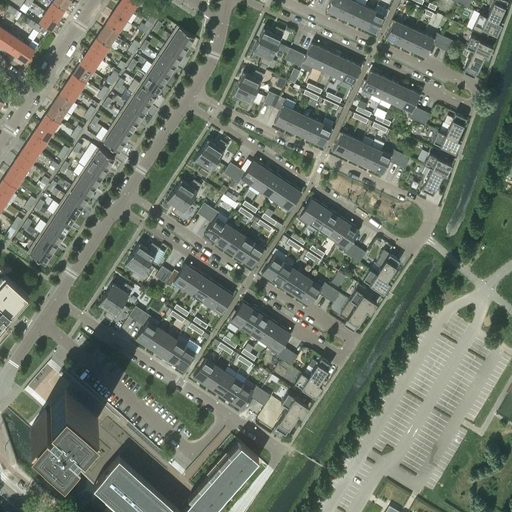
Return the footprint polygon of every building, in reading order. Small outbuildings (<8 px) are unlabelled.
[(52,0),(52,1),(64,9),(69,0),(52,0)] [(120,0),(120,1),(133,10),(139,0),(120,0)] [(327,9),(336,14),(342,0),(330,0),(326,10),(327,10),(327,9)] [(342,0),(336,14),(346,19),(355,0),(353,0),(342,0)] [(346,19),(356,23),(364,5),(355,0),(346,19)] [(498,20),(506,3),(507,0),(491,0),(489,6),(490,7),(486,15),(498,20)] [(52,1),(46,11),(57,19),(64,9),(52,1)] [(120,1),(113,11),(126,20),(133,10),(120,1)] [(2,7),(8,11),(11,6),(5,2),(2,7)] [(356,23),(366,28),(374,10),(364,5),(356,23)] [(17,10),(11,6),(8,11),(14,15),(17,10)] [(384,14),(374,10),(366,28),(375,32),(375,33),(376,33),(381,22),(383,23),(386,16),(384,15),(385,14),(384,13),(384,14)] [(39,21),(39,22),(50,29),(57,19),(46,11),(39,21)] [(113,11),(96,36),(109,45),(113,39),(119,43),(122,39),(116,35),(126,20),(113,11)] [(496,33),(499,26),(501,22),(498,20),(486,15),(479,12),(471,28),(488,36),(490,31),(496,33)] [(151,14),(147,20),(152,23),(156,17),(151,14)] [(386,37),(395,42),(404,23),(394,19),(395,18),(394,18),(393,19),(392,19),(388,26),(390,27),(385,37),(386,38),(386,37)] [(27,24),(33,28),(37,23),(31,19),(27,24)] [(148,28),(152,23),(147,20),(144,24),(143,25),(148,28)] [(143,25),(144,24),(141,22),(138,28),(145,33),(148,28),(143,25)] [(39,32),(43,27),(37,23),(33,28),(39,32)] [(414,28),(404,23),(395,42),(405,46),(414,28)] [(177,24),(170,34),(188,46),(195,36),(177,24)] [(0,25),(0,44),(1,45),(10,32),(0,25)] [(263,27),(258,38),(276,47),(285,29),(284,29),(276,26),(273,32),(264,28),(264,27),(263,27)] [(39,32),(44,35),(47,30),(43,27),(39,32)] [(424,33),(414,28),(405,46),(415,51),(424,33)] [(436,45),(441,34),(436,31),(433,37),(431,43),(436,45)] [(24,41),(10,32),(1,45),(27,62),(35,49),(28,44),(31,40),(27,37),(24,41)] [(425,56),(431,43),(433,37),(424,33),(415,51),(425,55),(424,56),(425,56)] [(182,55),(188,46),(170,34),(164,44),(182,55)] [(436,45),(442,48),(447,37),(441,34),(436,45)] [(472,49),(484,55),(487,56),(493,45),(487,42),(487,41),(480,38),(480,39),(471,35),(465,46),(472,49)] [(96,36),(86,52),(99,61),(109,45),(96,36)] [(447,37),(442,48),(447,51),(453,39),(447,37)] [(276,47),(258,38),(252,51),(253,51),(262,55),(259,61),(267,65),(267,66),(276,47)] [(134,39),(130,45),(135,48),(139,42),(134,39)] [(311,41),(305,54),(306,55),(303,60),(313,65),(321,47),(312,42),(312,41),(311,41)] [(158,53),(176,65),(182,55),(164,44),(158,53)] [(131,54),(135,48),(130,45),(126,51),(131,54)] [(289,61),(295,49),(289,47),(284,58),(289,61)] [(313,65),(323,69),(331,51),(321,47),(313,65)] [(300,52),(295,49),(289,61),(295,63),(300,52)] [(474,76),(484,55),(472,49),(468,58),(467,57),(464,64),(465,65),(462,71),(474,76)] [(341,56),(331,51),(323,69),(332,74),(341,56)] [(86,52),(79,62),(92,71),(99,61),(86,52)] [(301,66),(303,60),(306,55),(305,54),(300,52),(295,63),(301,66)] [(169,75),(176,65),(158,53),(152,63),(169,75)] [(351,60),(341,56),(332,74),(342,78),(351,60)] [(126,63),(120,60),(117,65),(122,69),(126,63)] [(353,82),(354,83),(358,76),(356,75),(361,64),(360,64),(360,65),(351,60),(342,78),(352,83),(351,83),(352,84),(353,82)] [(79,62),(73,72),(85,81),(92,71),(79,62)] [(163,84),(169,75),(152,63),(145,72),(163,84)] [(308,77),(314,79),(318,69),(312,67),(308,77)] [(243,71),(238,82),(256,91),(264,73),(264,72),(263,73),(255,69),(252,76),(243,71)] [(362,88),(372,92),(380,74),(371,70),(371,69),(370,69),(365,79),(363,78),(360,86),(362,87),(361,88),(362,88)] [(114,70),(110,76),(115,79),(119,73),(114,70)] [(73,72),(66,82),(79,91),(82,86),(85,81),(73,72)] [(163,84),(145,72),(139,82),(157,94),(163,84)] [(390,79),(380,74),(372,92),(382,97),(390,79)] [(400,83),(390,79),(382,97),(391,101),(400,83)] [(66,82),(59,92),(72,101),(75,97),(79,91),(66,82)] [(150,103),(157,94),(139,82),(133,92),(150,103)] [(247,109),(256,91),(238,82),(232,94),(232,95),(233,94),(242,98),(239,105),(247,109),(246,109),(247,109)] [(391,101),(401,106),(410,88),(400,83),(391,101)] [(104,85),(100,90),(105,94),(109,88),(104,85)] [(419,92),(410,88),(401,106),(411,111),(414,105),(420,92),(419,92)] [(100,90),(96,96),(102,99),(105,94),(100,90)] [(269,90),(264,101),(269,104),(274,93),(269,90)] [(59,92),(53,102),(66,111),(70,105),(72,101),(59,92)] [(150,103),(133,92),(126,101),(144,113),(150,103)] [(274,93),(269,104),(275,107),(280,95),(274,93)] [(280,95),(275,107),(280,109),(285,98),(280,95)] [(280,109),(273,122),(274,122),(284,126),(292,108),(295,103),(285,98),(280,109)] [(138,122),(144,113),(126,101),(120,111),(138,122)] [(53,102),(46,112),(59,121),(66,111),(53,102)] [(87,110),(92,114),(95,108),(90,105),(87,110)] [(419,107),(414,105),(411,111),(408,116),(414,119),(419,107)] [(414,119),(419,121),(425,110),(419,107),(414,119)] [(292,108),(284,126),(294,131),(302,113),(292,108)] [(87,110),(83,116),(88,119),(92,114),(87,110)] [(430,113),(425,110),(419,121),(425,124),(430,113)] [(138,122),(120,111),(114,120),(131,132),(138,122)] [(449,124),(445,133),(456,138),(466,117),(455,111),(452,117),(447,115),(444,122),(449,124)] [(46,112),(40,122),(52,131),(59,121),(46,112)] [(302,113),(294,131),(303,135),(312,117),(302,113)] [(312,117),(303,135),(313,140),(322,122),(312,117)] [(125,142),(131,132),(114,120),(107,130),(125,142)] [(40,122),(33,132),(46,141),(52,131),(40,122)] [(322,122),(313,140),(323,144),(323,145),(328,135),(330,136),(333,128),(332,127),(332,126),(331,126),(322,122)] [(77,125),(74,130),(79,134),(83,128),(77,125)] [(454,151),(458,144),(460,140),(456,138),(445,133),(438,129),(432,141),(442,145),(441,146),(448,149),(449,148),(454,151)] [(75,139),(79,134),(74,130),(70,136),(75,139)] [(125,142),(107,130),(101,139),(119,151),(125,142)] [(333,149),(343,154),(351,136),(342,131),(341,130),(341,132),(339,131),(336,138),(337,139),(332,150),(333,150),(333,149)] [(33,132),(26,142),(39,151),(46,141),(33,132)] [(343,154),(353,158),(361,140),(351,136),(343,154)] [(207,138),(200,149),(217,160),(228,143),(227,143),(220,138),(216,144),(207,139),(208,138),(207,138)] [(362,163),(371,145),(361,140),(353,158),(362,163)] [(20,152),(10,168),(22,176),(33,161),(39,151),(26,142),(20,152)] [(64,145),(60,150),(66,153),(69,148),(64,145)] [(362,163),(372,168),(381,150),(371,145),(362,163)] [(97,146),(90,155),(108,167),(114,158),(97,146)] [(388,160),(393,162),(399,151),(393,148),(390,154),(391,154),(388,160)] [(206,177),(217,160),(200,149),(193,160),(194,160),(202,165),(198,171),(205,176),(205,177),(206,177)] [(62,159),(66,153),(60,150),(57,156),(62,159)] [(382,173),(388,160),(391,154),(390,154),(381,150),(372,168),(382,172),(382,173)] [(404,154),(399,151),(393,162),(399,165),(404,154)] [(424,163),(431,167),(443,172),(446,174),(451,163),(446,160),(446,159),(439,155),(439,157),(429,152),(424,163)] [(404,154),(399,165),(405,168),(410,156),(404,154)] [(102,177),(108,167),(90,155),(84,165),(102,177)] [(245,171),(240,168),(233,178),(238,182),(242,177),(251,183),(262,166),(263,166),(264,165),(258,161),(257,162),(253,160),(253,159),(245,171)] [(47,171),(52,174),(58,164),(52,160),(49,164),(51,165),(47,171)] [(223,172),(228,175),(235,165),(230,161),(223,172)] [(78,175),(95,186),(102,177),(84,165),(78,175)] [(233,178),(240,168),(235,165),(228,175),(233,178)] [(266,169),(263,166),(262,166),(251,183),(261,189),(272,172),(272,173),(273,171),(267,167),(266,169)] [(432,194),(443,172),(431,167),(427,175),(426,175),(423,182),(424,182),(421,188),(432,194)] [(10,168),(0,182),(0,183),(12,192),(22,176),(10,168)] [(276,175),(272,173),(272,172),(261,189),(270,195),(281,179),(282,179),(283,177),(277,173),(276,175)] [(42,178),(40,181),(45,184),(49,178),(48,178),(44,175),(42,178)] [(89,196),(95,186),(78,175),(71,184),(89,196)] [(181,178),(174,189),(190,200),(202,183),(201,183),(193,178),(189,184),(181,179),(181,178)] [(285,181),(282,179),(281,179),(270,195),(280,202),(291,185),(292,184),(286,180),(285,181)] [(0,183),(0,197),(6,202),(12,192),(0,183)] [(65,194),(83,205),(89,196),(71,184),(65,194)] [(291,185),(280,202),(292,210),(297,202),(295,200),(302,190),(296,186),(295,187),(291,185)] [(179,217),(190,200),(174,189),(166,200),(167,200),(176,205),(172,211),(179,216),(179,217)] [(76,215),(83,205),(65,194),(59,203),(76,215)] [(230,199),(223,194),(220,199),(227,203),(230,199)] [(31,195),(27,201),(32,205),(36,198),(31,195)] [(307,224),(309,221),(320,204),(316,202),(317,200),(311,196),(304,207),(302,205),(297,213),(299,215),(297,218),(307,224)] [(27,201),(23,206),(28,210),(32,205),(27,201)] [(197,212),(202,215),(209,205),(204,201),(197,212)] [(321,202),(320,204),(309,221),(318,227),(330,211),(329,210),(326,208),(327,206),(321,202)] [(52,213),(70,225),(76,215),(59,203),(52,213)] [(251,204),(248,208),(255,212),(257,208),(251,204)] [(207,218),(214,208),(209,205),(202,215),(207,218)] [(244,214),(247,210),(240,206),(238,210),(244,214)] [(213,241),(214,240),(214,239),(225,223),(215,216),(219,211),(214,208),(207,218),(211,221),(203,233),(204,234),(204,233),(208,236),(207,237),(213,241)] [(330,209),(329,210),(330,211),(318,227),(328,234),(339,217),(335,214),(336,213),(330,209)] [(64,234),(70,225),(52,213),(46,222),(64,234)] [(22,219),(17,215),(13,221),(19,224),(22,219)] [(340,215),(339,217),(328,234),(337,240),(349,223),(348,223),(345,221),(346,219),(340,215)] [(276,221),(270,216),(267,220),(274,225),(276,221)] [(263,227),(266,223),(259,219),(257,223),(263,227)] [(15,230),(19,224),(13,221),(10,226),(15,230)] [(349,255),(356,244),(351,241),(359,229),(358,229),(354,227),(355,225),(349,221),(348,223),(349,223),(337,240),(335,243),(345,249),(343,251),(349,255)] [(40,232),(57,244),(64,234),(46,222),(40,232)] [(223,248),(224,246),(223,246),(234,229),(225,223),(214,239),(214,240),(218,242),(217,244),(223,248)] [(272,227),(266,223),(263,227),(269,231),(272,227)] [(232,254),(233,252),(244,235),(234,229),(223,246),(224,246),(227,248),(226,250),(232,254)] [(51,253),(57,244),(40,232),(33,242),(51,253)] [(290,236),(297,240),(299,236),(293,232),(290,236)] [(242,260),(243,259),(242,258),(253,241),(244,235),(233,252),(237,255),(236,256),(242,260)] [(305,240),(299,236),(297,240),(303,244),(305,240)] [(292,246),(295,242),(289,238),(286,242),(292,246)] [(139,241),(132,252),(149,263),(152,259),(157,262),(164,251),(159,248),(160,246),(159,246),(159,247),(152,242),(148,248),(139,242),(139,241)] [(242,258),(243,259),(246,261),(245,262),(251,266),(258,256),(260,257),(265,249),(253,241),(242,258)] [(51,253),(33,242),(27,251),(45,263),(51,253)] [(301,246),(295,242),(292,246),(299,250),(301,246)] [(316,252),(318,248),(312,244),(309,248),(316,252)] [(349,255),(354,258),(361,248),(356,244),(349,255)] [(324,253),(318,248),(316,252),(322,256),(324,253)] [(366,251),(361,248),(354,258),(359,261),(366,251)] [(314,255),(308,251),(305,254),(311,259),(314,255)] [(132,252),(124,263),(125,264),(125,263),(134,269),(130,275),(137,279),(137,280),(149,263),(132,252)] [(268,275),(271,277),(271,278),(283,261),(271,253),(265,261),(267,262),(261,273),(267,277),(268,275)] [(387,279),(397,263),(400,259),(396,257),(391,253),(387,259),(386,258),(382,265),(383,265),(378,273),(387,279)] [(320,259),(314,255),(311,259),(318,263),(320,259)] [(277,281),(281,284),(292,267),(283,261),(271,278),(271,277),(270,279),(276,283),(277,281)] [(172,271),(165,282),(170,285),(173,280),(183,286),(195,268),(189,264),(188,266),(185,263),(184,262),(178,271),(174,268),(172,271)] [(162,265),(155,275),(160,278),(167,268),(162,265)] [(281,284),(280,285),(286,289),(287,288),(290,290),(302,273),(292,267),(281,284)] [(167,268),(160,278),(165,282),(172,271),(167,268)] [(195,268),(183,286),(192,293),(204,274),(199,270),(198,272),(194,270),(195,268)] [(383,291),(387,285),(390,281),(387,279),(378,273),(369,268),(363,278),(371,284),(371,285),(377,289),(378,288),(383,291)] [(0,328),(12,315),(29,296),(6,276),(0,270),(0,328)] [(338,271),(331,281),(338,286),(345,275),(338,271)] [(300,296),(311,280),(302,273),(290,290),(289,291),(295,295),(296,294),(300,296)] [(204,274),(192,293),(202,299),(214,281),(208,277),(207,278),(204,276),(205,274),(204,274)] [(300,296),(299,298),(305,302),(306,300),(309,303),(310,304),(317,291),(322,295),(329,284),(324,281),(321,286),(311,280),(300,296)] [(112,281),(105,292),(122,303),(133,286),(132,287),(125,282),(121,288),(113,282),(112,281)] [(214,281),(202,299),(211,305),(223,287),(218,283),(217,285),(213,282),(214,281)] [(349,298),(366,310),(369,312),(372,308),(376,301),(371,298),(374,293),(359,283),(349,298)] [(322,295),(327,298),(334,288),(329,284),(322,295)] [(223,287),(211,305),(223,313),(229,305),(226,304),(233,293),(227,289),(226,291),(223,289),(224,287),(223,287)] [(334,288),(327,298),(332,301),(339,291),(334,288)] [(111,320),(122,303),(105,292),(98,303),(98,304),(99,303),(107,309),(103,315),(111,320),(110,320),(111,320)] [(346,318),(343,322),(353,329),(366,310),(349,298),(339,313),(346,318)] [(252,306),(243,300),(236,310),(234,309),(228,317),(231,318),(229,321),(238,327),(252,306)] [(133,318),(140,308),(135,305),(128,315),(133,318)] [(241,325),(250,331),(262,312),(252,306),(238,327),(239,328),(241,325)] [(189,312),(182,307),(180,311),(186,315),(189,312)] [(133,318),(138,322),(145,311),(140,308),(133,318)] [(169,313),(176,318),(178,314),(172,310),(169,313)] [(144,344),(157,326),(147,320),(150,315),(145,311),(138,322),(143,325),(135,337),(136,337),(140,339),(139,341),(144,344)] [(259,337),(271,319),(262,312),(250,331),(259,337)] [(112,325),(120,330),(124,322),(117,317),(112,325)] [(259,337),(269,343),(281,325),(271,319),(259,337)] [(208,324),(201,320),(199,324),(205,328),(208,324)] [(191,322),(189,326),(195,330),(197,326),(191,322)] [(275,355),(280,358),(287,348),(282,345),(290,333),(290,332),(289,333),(286,330),(287,329),(281,325),(269,343),(267,346),(277,353),(275,355)] [(148,347),(154,351),(166,332),(157,326),(144,344),(145,345),(146,343),(149,345),(148,347)] [(197,326),(195,330),(201,334),(206,338),(209,334),(204,330),(197,326)] [(163,357),(176,339),(166,332),(154,351),(155,349),(159,352),(158,353),(163,357)] [(167,359),(173,363),(185,345),(176,339),(163,357),(164,357),(165,356),(168,358),(167,359)] [(237,343),(230,339),(228,343),(234,347),(237,343)] [(185,345),(173,363),(174,362),(178,364),(177,366),(183,370),(190,359),(192,361),(197,353),(185,345)] [(233,350),(226,345),(224,349),(230,354),(233,350)] [(280,358),(286,361),(292,351),(287,348),(280,358)] [(292,351),(286,361),(291,365),(298,355),(292,351)] [(256,356),(250,352),(247,355),(254,360),(256,356)] [(199,366),(192,376),(198,380),(199,378),(203,381),(202,382),(214,364),(202,356),(197,364),(199,366)] [(313,367),(308,375),(318,382),(331,363),(321,356),(317,361),(312,358),(308,364),(313,367)] [(252,362),(245,358),(243,362),(249,366),(252,362)] [(214,364),(202,382),(208,386),(209,385),(212,387),(211,389),(212,389),(224,370),(214,364)] [(224,370),(212,389),(217,393),(218,391),(222,393),(221,395),(233,377),(224,370)] [(321,384),(318,382),(308,375),(301,371),(294,381),(303,387),(299,392),(306,396),(309,391),(314,395),(319,388),(321,384)] [(233,377),(221,395),(227,399),(228,397),(231,400),(230,401),(231,401),(243,383),(233,377)] [(243,383),(231,401),(236,405),(237,404),(241,406),(241,407),(249,395),(254,398),(261,388),(255,384),(246,378),(243,383)] [(261,388),(254,398),(259,401),(266,391),(261,388)] [(46,410),(30,428),(63,457),(79,439),(76,437),(80,432),(83,435),(84,434),(83,433),(96,418),(97,419),(98,418),(65,389),(50,406),(53,408),(49,413),(46,410)] [(266,391),(259,401),(264,405),(271,395),(266,391)] [(288,391),(281,402),(287,406),(298,413),(301,415),(304,412),(308,405),(303,401),(303,400),(297,396),(296,397),(288,391)] [(278,420),(274,426),(281,430),(285,433),(287,429),(298,413),(287,406),(282,414),(281,413),(277,420),(278,420)] [(93,484),(125,511),(209,511),(258,457),(240,441),(180,509),(118,455),(93,484)]
